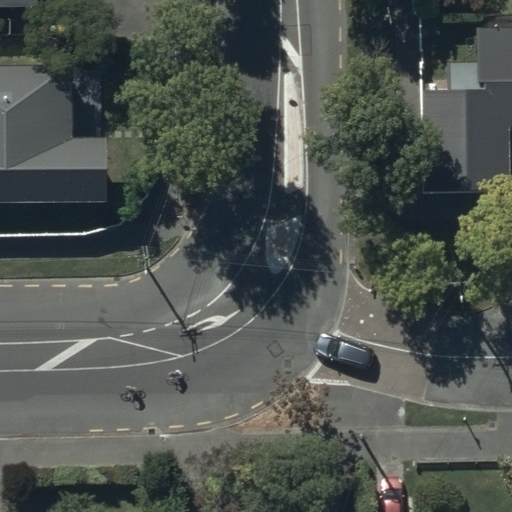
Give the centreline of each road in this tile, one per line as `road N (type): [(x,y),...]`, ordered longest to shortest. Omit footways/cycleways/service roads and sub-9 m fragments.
road 1 (tertiary): [(237,302),(262,266),(281,209),(281,0)]
road 2 (unclassified): [(237,302),(433,356),(511,355)]
road 3 (tertiary): [(0,357),(140,346),(190,333),(237,302)]
